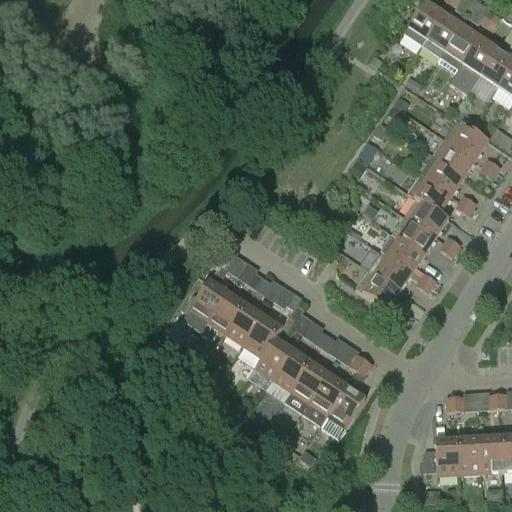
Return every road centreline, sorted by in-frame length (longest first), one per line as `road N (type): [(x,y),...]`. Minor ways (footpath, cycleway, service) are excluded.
road 1 (residential): [(421,379),(321,318),(317,292),(252,253)]
road 2 (residential): [(421,379),(511,243)]
road 3 (residential): [(385,511),(392,437),(421,379)]
